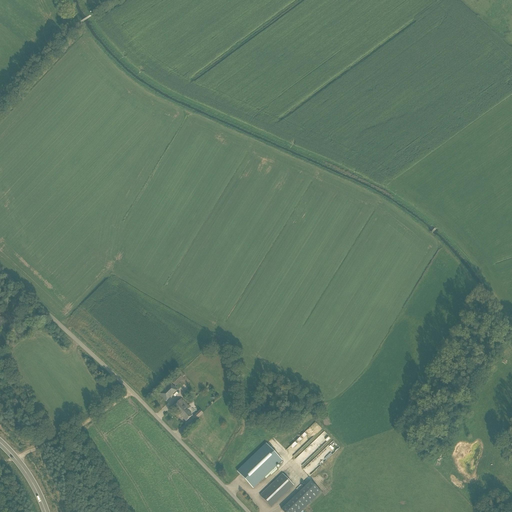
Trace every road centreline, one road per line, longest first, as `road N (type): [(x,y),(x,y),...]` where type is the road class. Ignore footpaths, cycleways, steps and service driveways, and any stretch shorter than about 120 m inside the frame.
road 1 (unclassified): [(247,511),(0,266)]
road 2 (track): [(0,463),(56,441),(134,393)]
